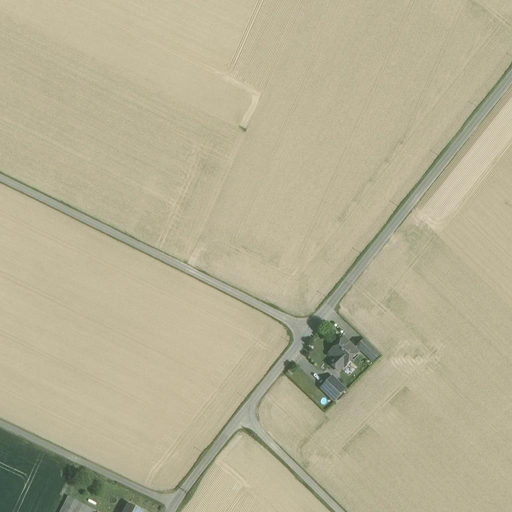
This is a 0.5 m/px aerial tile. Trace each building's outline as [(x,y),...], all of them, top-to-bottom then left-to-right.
[(344,338),(330,353),(335,358),(344,366),(344,367),(358,352),(344,338)] [(374,349),(364,340),(357,347),(366,356),(374,349)] [(374,349),(366,356),(373,362),(380,355),(374,349)] [(335,358),(330,364),(338,372),(344,366),(335,358)] [(345,390),(332,377),(321,389),(334,402),(345,390)] [(76,511),(81,504),(68,497),(62,508),(70,511),(76,511)]
